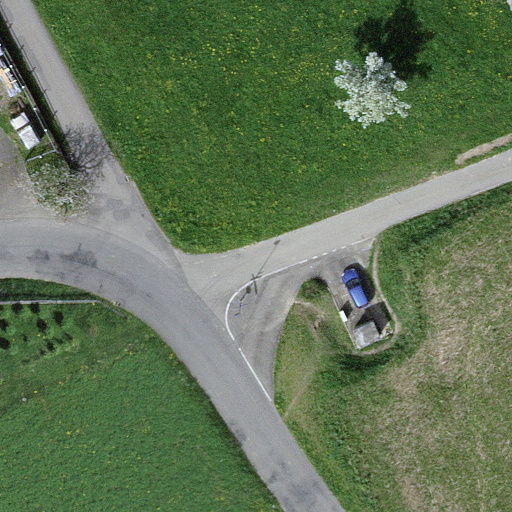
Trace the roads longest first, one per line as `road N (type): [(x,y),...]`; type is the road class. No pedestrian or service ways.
road 1 (unclassified): [(172,301),(511,167)]
road 2 (unclassified): [(172,301),(12,0)]
road 3 (unclassified): [(316,511),(172,301)]
road 4 (unclassified): [(172,301),(77,253),(0,252)]
